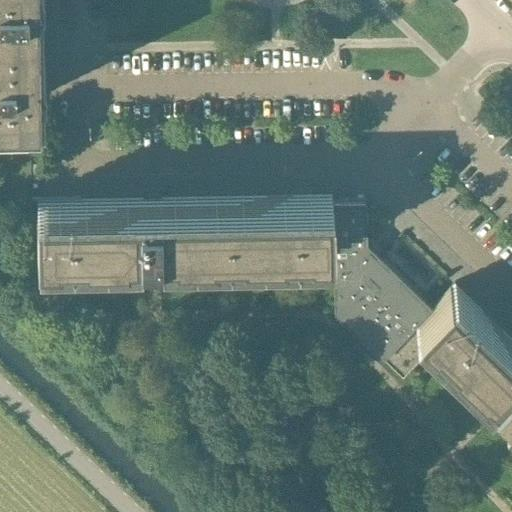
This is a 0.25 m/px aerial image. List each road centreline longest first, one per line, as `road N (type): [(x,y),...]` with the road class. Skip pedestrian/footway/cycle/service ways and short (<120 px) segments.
road 1 (residential): [(375,159),(500,28)]
road 2 (unclassified): [(0,387),(128,511)]
road 3 (residential): [(69,0),(69,163)]
